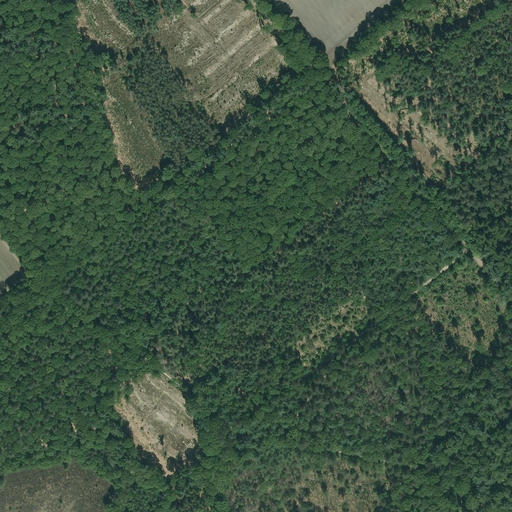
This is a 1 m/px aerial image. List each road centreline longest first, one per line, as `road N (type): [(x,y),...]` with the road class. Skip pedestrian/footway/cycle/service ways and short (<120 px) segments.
road 1 (track): [(0,313),(161,187),(204,228),(286,277),(353,264),(365,298),(434,384),(426,468)]
road 2 (track): [(163,511),(186,474),(217,447),(469,249)]
road 3 (track): [(251,0),(469,249)]
road 4 (track): [(0,214),(49,277),(240,429)]
road 5 (track): [(303,61),(156,189)]
